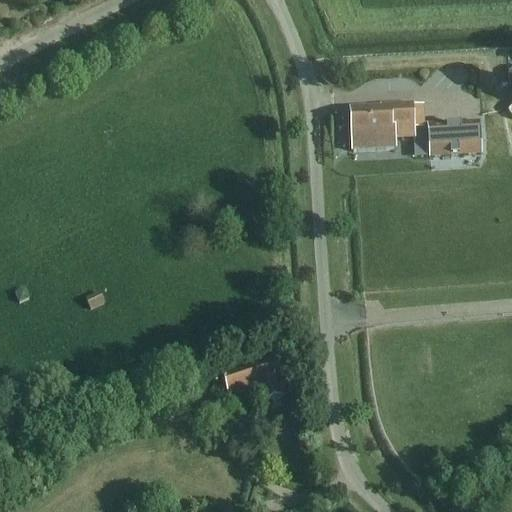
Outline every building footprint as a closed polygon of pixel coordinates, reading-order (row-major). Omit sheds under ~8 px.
[(388,110),(350,112),(352,154),(394,152),(393,132),(422,131),(421,109),(412,110),(412,107),(388,108),(388,110)] [(445,150),(465,150),(464,114),(444,115),(445,150)] [(443,127),(426,128),(428,160),(445,159),(443,127)] [(468,129),(469,145),(483,144),(482,129),(468,129)] [(232,400),(265,388),(269,402),(285,396),(280,383),(281,383),(273,359),(223,377),(232,400)]
